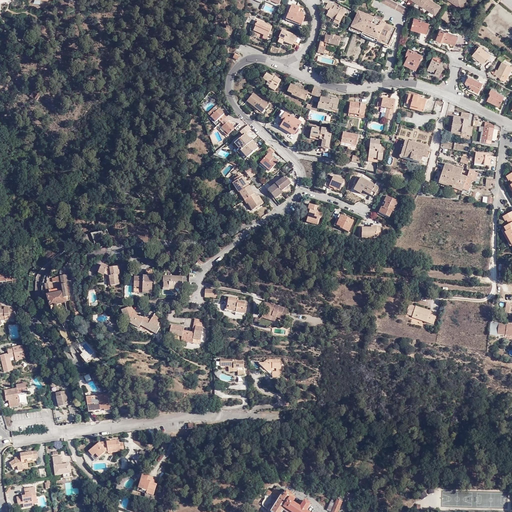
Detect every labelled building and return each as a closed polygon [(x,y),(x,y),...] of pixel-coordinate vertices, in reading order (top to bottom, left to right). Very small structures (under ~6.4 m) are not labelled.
[(408,7),(393,0),(380,0),(380,1),(409,15),(408,7)] [(424,0),(421,6),(434,14),(440,6),(431,0),(424,0)] [(326,16),(330,19),(331,17),(335,19),(334,20),(333,23),(339,25),(345,13),(328,4),(325,9),(329,11),(326,16)] [(286,21),(293,24),(293,22),(302,26),(305,19),(303,18),(304,16),(298,13),(300,9),(292,5),(286,21)] [(380,22),(381,21),(374,18),(374,19),(358,12),(352,26),(356,27),(354,31),(362,34),(363,32),(377,39),(376,41),(376,43),(390,49),(391,47),(388,46),(393,34),(396,29),(380,22)] [(414,18),(412,27),(419,29),(419,31),(427,33),(429,23),(424,22),(424,21),(422,20),(414,18)] [(263,35),(268,37),(272,27),(257,21),(254,31),(263,35)] [(436,40),(442,42),(443,41),(446,42),(447,41),(455,45),(458,36),(440,29),(436,40)] [(278,43),(282,45),(283,42),(292,46),(293,44),(299,47),(301,43),(296,41),(298,37),(282,31),(279,38),(279,39),(278,43)] [(362,34),(376,41),(377,39),(363,32),(362,34)] [(396,36),(393,34),(388,46),(391,47),(396,36)] [(332,40),(333,36),(330,35),(330,37),(325,36),(324,44),(320,43),(317,53),(324,55),(326,44),(339,46),(339,42),(332,40)] [(472,55),(483,63),(490,55),(479,46),(472,55)] [(405,63),(417,68),(423,55),(408,48),(406,53),(408,54),(405,63)] [(435,74),(439,75),(442,70),(443,71),(444,69),(443,68),(443,67),(442,67),(443,65),(440,63),(442,59),(434,55),(428,68),(436,72),(435,74)] [(511,66),(503,62),(498,70),(496,76),(505,81),(511,67),(511,66)] [(270,85),(268,87),(275,91),(281,81),(274,77),(274,78),(272,77),(266,74),(263,79),(263,80),(268,82),(267,83),(270,85)] [(471,89),(478,92),(482,83),(469,76),(466,82),(471,84),(470,85),(472,86),(471,89)] [(302,97),(301,100),(306,102),(309,94),(298,89),(298,88),(297,87),(296,87),(291,85),(288,92),(293,95),(292,96),(297,98),(298,95),(302,97)] [(495,104),(499,106),(504,96),(496,92),(496,91),(491,89),(490,93),(491,93),(488,99),(496,102),(495,104)] [(247,102),(262,114),(268,106),(253,94),(247,102)] [(411,107),(424,110),(427,101),(421,99),(418,98),(418,97),(409,94),(406,104),(411,105),(411,107)] [(317,108),(317,109),(324,110),(324,108),(332,109),(332,111),(337,111),(338,100),(331,99),(330,101),(320,98),(319,104),(318,104),(317,108)] [(381,106),(385,107),(391,109),(390,114),(386,113),(385,118),(391,119),(396,100),(384,98),(383,99),(379,98),(378,106),(381,107),(381,106)] [(350,102),(349,113),(364,115),(366,105),(350,102)] [(424,112),(424,110),(411,107),(411,105),(406,104),(406,107),(424,112)] [(232,132),(234,129),(228,123),(229,121),(216,107),(208,114),(212,118),(210,120),(217,126),(219,125),(221,122),(224,125),(222,128),(225,131),(223,133),(227,136),(232,132)] [(306,126),(308,121),(307,120),(301,116),(298,121),(285,113),(282,117),(285,120),(284,122),(281,127),(295,135),(301,124),(306,126)] [(461,135),(472,136),(472,131),(472,129),(468,128),(470,114),(461,113),(460,119),(453,117),(451,131),(462,133),(461,135)] [(397,136),(393,135),(393,136),(392,141),(395,141),(396,139),(405,141),(401,154),(421,161),(422,156),(426,157),(428,152),(430,152),(431,148),(429,148),(434,133),(401,124),(397,136)] [(245,129),(246,127),(239,125),(234,129),(237,132),(239,133),(240,133),(245,129)] [(249,131),(246,127),(245,129),(240,133),(243,137),(245,135),(249,131)] [(311,128),(310,136),(314,138),(315,136),(319,137),(319,140),(322,141),(321,151),(328,153),(332,131),(316,127),(316,129),(311,128)] [(494,129),(485,127),(482,144),(491,145),(492,141),(493,130),(494,129)] [(341,143),(356,146),(358,135),(343,132),(341,143)] [(249,139),(245,135),(243,137),(235,143),(236,145),(233,148),(243,159),(246,156),(248,158),(258,150),(254,146),(252,142),(249,139)] [(371,140),(368,160),(378,162),(378,163),(382,163),(383,148),(381,148),(379,147),(379,145),(380,141),(371,140)] [(261,163),(270,171),(278,163),(271,156),(273,154),(268,149),(266,152),(268,154),(261,163)] [(491,157),(487,156),(485,156),(485,154),(476,153),(475,163),(484,164),(484,166),(489,166),(491,157)] [(420,164),(421,161),(401,154),(400,158),(420,164)] [(352,161),(359,163),(361,156),(353,155),(352,161)] [(456,193),(457,191),(449,188),(453,177),(458,178),(458,176),(461,176),(463,170),(457,168),(445,164),(439,182),(449,185),(447,190),(456,193)] [(383,177),(384,171),(377,167),(376,173),(383,177)] [(225,179),(228,182),(238,173),(234,168),(225,179)] [(467,178),(472,180),(475,182),(478,173),(473,171),(469,170),(467,178)] [(228,182),(227,182),(229,186),(233,184),(235,182),(234,181),(241,177),(238,173),(228,182)] [(458,188),(462,190),(464,185),(467,178),(461,176),(458,176),(458,178),(453,177),(449,188),(457,191),(458,188)] [(268,191),(275,199),(282,193),(281,192),(290,184),(284,177),(268,191)] [(334,177),(331,181),(329,187),(333,189),(334,187),(340,190),(344,181),(334,177)] [(235,182),(233,184),(239,194),(239,193),(247,205),(248,204),(253,211),(262,205),(257,197),(255,199),(242,178),(235,182)] [(360,178),(354,189),(361,193),(362,191),(373,197),(378,188),(360,178)] [(379,214),(388,218),(391,212),(393,213),(398,201),(387,196),(384,202),(386,203),(383,209),(382,208),(379,214)] [(307,222),(317,225),(319,218),(321,218),(322,214),(316,212),(318,207),(310,204),(308,210),(309,211),(307,222)] [(343,216),(338,226),(340,227),(340,229),(348,233),(353,221),(343,216)] [(361,238),(376,238),(376,236),(380,236),(380,227),(371,227),(371,229),(362,229),(361,238)] [(94,243),(109,234),(107,230),(91,234),(94,243)] [(111,286),(119,285),(118,276),(119,275),(118,267),(109,269),(102,265),(98,273),(104,276),(105,274),(109,276),(111,286)] [(152,294),(152,277),(153,271),(145,271),(145,275),(146,275),(146,277),(143,277),(143,279),(134,278),(134,293),(152,294)] [(11,279),(10,275),(6,275),(5,275),(2,276),(2,275),(2,274),(1,274),(0,274),(0,273),(0,285),(6,285),(6,284),(11,283),(11,288),(16,287),(15,278),(11,279)] [(50,296),(47,297),(50,307),(65,302),(69,301),(69,297),(68,297),(66,285),(67,284),(66,276),(63,276),(57,278),(57,282),(58,287),(48,290),(50,296)] [(174,287),(182,288),(183,278),(163,277),(163,290),(169,290),(169,289),(174,289),(174,287)] [(217,298),(218,291),(205,290),(204,297),(208,298),(217,298)] [(236,312),(245,314),(247,303),(238,302),(238,299),(228,297),(226,311),(236,313),(236,312)] [(261,318),(270,321),(272,316),(276,317),(280,319),(279,319),(284,321),(288,309),(275,306),(275,305),(264,302),(263,305),(269,307),(267,314),(263,313),(261,318)] [(0,323),(1,324),(1,320),(1,317),(5,317),(5,320),(14,320),(13,310),(9,310),(8,308),(7,307),(5,307),(4,308),(4,310),(2,310),(1,306),(0,305),(0,323)] [(435,321),(436,314),(432,313),(430,320),(427,319),(430,312),(415,307),(415,308),(410,306),(409,306),(409,308),(407,314),(412,316),(412,317),(434,324),(435,321)] [(138,329),(140,326),(144,320),(143,320),(136,316),(134,314),(134,313),(133,311),(131,307),(122,311),(125,320),(128,318),(129,322),(128,323),(138,329)] [(151,324),(148,330),(156,334),(160,328),(157,327),(160,323),(160,319),(153,315),(150,321),(149,323),(151,324)] [(144,320),(140,326),(148,330),(151,324),(149,323),(150,321),(144,317),(143,320),(144,320)] [(181,341),(193,344),(193,339),(200,340),(203,328),(205,328),(206,324),(202,323),(202,321),(195,319),(194,324),(196,325),(194,335),(183,333),(183,331),(183,328),(171,326),(169,334),(175,335),(182,337),(181,341)] [(196,325),(194,324),(192,333),(183,331),(183,333),(194,335),(196,325)] [(498,334),(509,336),(511,336),(511,325),(506,325),(499,324),(498,334)] [(14,354),(23,352),(22,346),(13,348),(13,353),(14,354)] [(4,362),(2,363),(4,372),(12,371),(9,358),(15,357),(15,361),(25,359),(23,352),(14,354),(13,353),(8,354),(3,355),(4,362)] [(267,359),(265,361),(267,364),(263,368),(269,374),(272,374),(272,378),(276,378),(284,370),(284,369),(280,368),(280,360),(267,359)] [(233,362),(233,360),(220,360),(220,363),(225,363),(225,367),(228,367),(228,372),(233,372),(233,371),(237,371),(237,376),(243,377),(243,362),(233,362)] [(19,404),(17,395),(28,393),(26,383),(16,385),(16,389),(4,391),(5,401),(8,400),(9,405),(19,404)] [(55,393),(57,399),(63,398),(65,406),(68,405),(65,391),(55,393)] [(110,410),(107,395),(86,398),(88,412),(100,410),(103,409),(104,411),(110,410)] [(63,398),(57,399),(59,407),(65,406),(63,398)] [(118,441),(105,443),(105,445),(101,446),(100,443),(99,443),(91,450),(95,454),(98,458),(105,452),(105,450),(107,450),(108,453),(120,452),(120,451),(124,451),(123,443),(119,443),(118,441)] [(20,455),(20,457),(21,459),(14,460),(9,464),(12,469),(17,466),(22,465),(22,469),(23,469),(28,468),(27,463),(26,464),(25,460),(32,459),(33,458),(37,458),(37,452),(20,455)] [(62,465),(61,457),(53,458),(55,475),(63,475),(63,478),(71,477),(70,464),(62,465)] [(151,483),(152,480),(152,479),(146,476),(144,481),(142,480),(141,484),(141,486),(144,487),(143,490),(147,491),(146,494),(153,496),(156,485),(154,484),(151,483)] [(24,489),(25,493),(25,496),(22,497),(17,497),(18,504),(23,504),(32,502),(33,504),(37,504),(34,487),(24,489)] [(282,495),(280,498),(274,509),(272,507),(270,510),(272,511),(271,511),(281,511),(282,510),(285,511),(286,510),(289,511),(306,511),(305,511),(310,504),(304,501),(300,508),(292,503),(293,501),(290,499),(292,495),(286,491),(285,492),(277,487),(275,490),(282,495)] [(271,493),(272,493),(280,498),(282,495),(275,490),(274,489),(271,493)] [(330,511),(337,511),(342,502),(337,500),(335,504),(330,503),(327,510),(330,511)]
